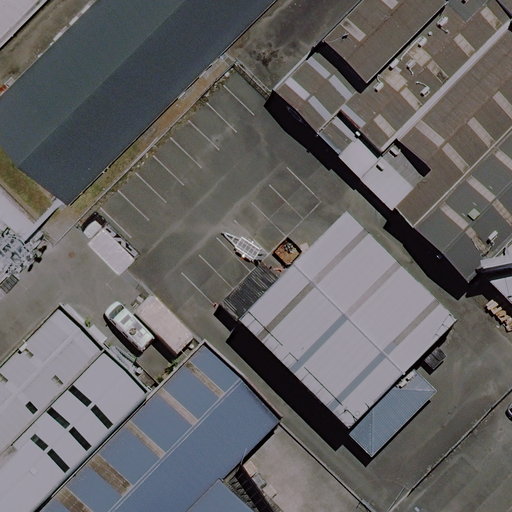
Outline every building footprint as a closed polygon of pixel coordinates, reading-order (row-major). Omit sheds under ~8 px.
[(252,0),(87,0),(0,89),(0,124),(66,189),(252,0)] [(0,0),(0,32),(31,0),(0,0)] [(300,147),(319,128),(350,159),(366,143),(476,31),(443,0),(344,0),(249,97),(300,147)] [(511,66),(476,31),(366,143),(406,182),(362,227),(435,299),(456,278),(511,333),(511,66)] [(0,218),(0,258),(20,238),(0,218)] [(383,378),(429,332),(316,221),(209,330),(343,461),(404,398),(383,378)] [(0,362),(0,511),(25,511),(123,414),(35,327),(0,362)] [(175,511),(203,484),(262,424),(187,350),(123,414),(25,511),(175,511)] [(231,511),(203,484),(175,511),(231,511)]
